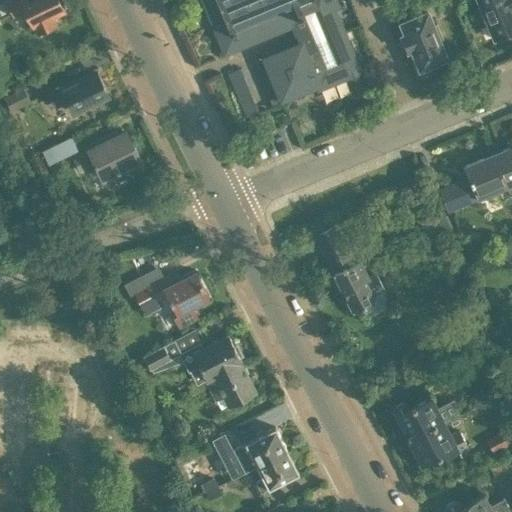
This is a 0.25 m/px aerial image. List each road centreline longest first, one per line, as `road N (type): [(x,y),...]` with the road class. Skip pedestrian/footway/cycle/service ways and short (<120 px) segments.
road 1 (secondary): [(387,511),(225,204)]
road 2 (unclassified): [(0,270),(225,204)]
road 3 (secondary): [(225,204),(127,0)]
road 4 (residential): [(225,204),(417,124)]
road 5 (residential): [(367,0),(417,124)]
